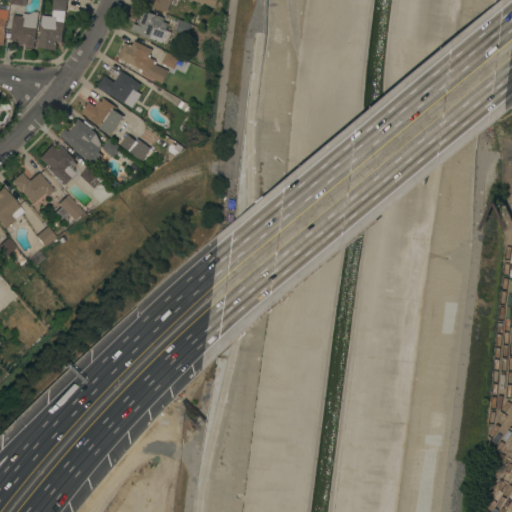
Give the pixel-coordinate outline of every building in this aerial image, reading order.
[(52,16),(53,0),(66,0),(62,43),(57,42),(56,50),(38,47),(42,15),(52,16)] [(178,0),(176,6),(170,4),(167,11),(155,6),(154,7),(143,3),(144,0),(178,0)] [(164,18),(163,21),(168,23),(166,30),(171,32),(167,44),(131,30),(133,23),(138,25),(143,10),(164,18)] [(39,12),(34,48),(25,47),(26,44),(17,43),(18,40),(10,40),(13,15),(23,16),(23,13),(29,13),(34,11),(39,12)] [(192,24),(187,36),(175,31),(180,19),(192,24)] [(117,57),(125,42),(131,45),(134,40),(152,49),(149,56),(155,60),(153,63),(169,70),(162,84),(140,73),(139,71),(139,69),(139,68),(117,57)] [(166,51),(179,57),(175,68),(174,67),(174,69),(161,63),(166,51)] [(114,82),(121,71),(141,84),(136,91),(133,89),(123,103),(110,94),(109,95),(97,87),(105,75),(114,82)] [(110,135),(100,128),(101,126),(81,112),(89,102),(95,106),(99,100),(101,101),(103,98),(115,106),(113,109),(123,116),(110,135)] [(178,107),(181,101),(190,106),(186,112),(178,107)] [(101,144),(99,147),(101,149),(90,162),(73,149),(75,147),(59,135),(65,128),(69,131),(79,119),(96,133),(101,144)] [(145,164),(119,144),(127,134),(136,140),(137,139),(154,152),(145,164)] [(120,147),(113,156),(102,148),(110,139),(120,147)] [(167,145),(171,139),(183,146),(179,153),(167,145)] [(50,145),(56,150),(60,145),(75,159),(71,163),(77,169),(64,184),(48,169),(50,167),(39,157),(50,145)] [(88,165),(102,179),(94,188),(80,174),(88,165)] [(21,172),(28,180),(38,172),(53,190),(46,195),(45,194),(32,204),(22,191),(20,192),(11,181),(21,172)] [(23,211),(4,228),(0,223),(0,187),(2,186),(23,211)] [(67,213),(60,220),(54,212),(60,206),(57,203),(67,194),(85,214),(81,217),(79,214),(73,220),(67,213)] [(46,226),(55,236),(55,237),(57,240),(53,243),(51,240),(44,246),(35,236),(46,226)] [(16,246),(6,254),(0,247),(0,243),(7,236),(16,246)] [(30,257),(39,250),(44,257),(35,264),(30,257)]
